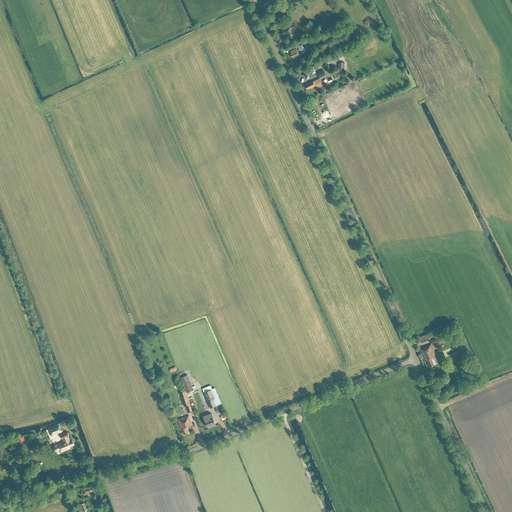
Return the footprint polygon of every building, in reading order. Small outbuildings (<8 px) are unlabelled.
[(343,9),(348,6),(345,0),(338,0),(341,5),(340,6),(342,9),(343,8),(343,9)] [(309,19),(315,17),(311,6),(305,9),(309,19)] [(279,17),(288,13),(286,7),(277,11),(279,17)] [(316,17),(324,13),(322,9),(314,12),(316,17)] [(300,24),(309,20),(307,15),(298,18),(300,24)] [(294,35),(292,31),(294,30),(293,26),(295,25),(294,23),(282,28),(283,30),(282,31),(284,34),(287,33),(289,37),(294,35)] [(307,51),(305,48),(308,46),(310,45),(310,43),(309,39),(304,41),(299,43),(301,47),(298,48),(299,49),(297,50),(296,48),(290,51),(291,54),(290,54),(291,57),(295,56),(296,58),(300,56),(299,55),(303,53),(303,54),(306,53),(307,51)] [(321,81),(319,78),(316,80),(305,85),(307,89),(311,87),(311,88),(315,86),(316,89),(322,86),(320,81),(321,81)] [(430,338),(428,333),(418,337),(421,343),(430,338)] [(434,365),(431,358),(436,356),(431,344),(422,348),(423,348),(419,350),(424,361),(427,360),(429,367),(434,365)] [(194,390),(189,378),(182,381),(187,393),(194,390)] [(212,388),(211,385),(202,388),(207,400),(210,407),(221,402),(215,387),(212,388)] [(186,405),(190,404),(185,390),(179,392),(184,406),(186,405)] [(207,426),(215,423),(213,417),(212,413),(203,416),(207,426)] [(188,433),(186,427),(192,425),(189,415),(177,419),(181,429),(183,434),(188,433)] [(51,435),(61,431),(58,425),(48,429),(51,435)] [(72,440),(71,441),(69,436),(70,436),(67,431),(60,434),(62,439),(62,438),(63,440),(62,440),(63,442),(57,444),(53,446),(52,447),(52,448),(52,449),(52,450),(53,450),(53,451),(54,451),(54,452),(55,452),(56,452),(57,452),(60,451),(60,452),(70,448),(69,446),(74,444),(72,440)] [(87,495),(93,493),(92,491),(94,490),(92,486),(81,491),(83,496),(87,494),(87,495)]
